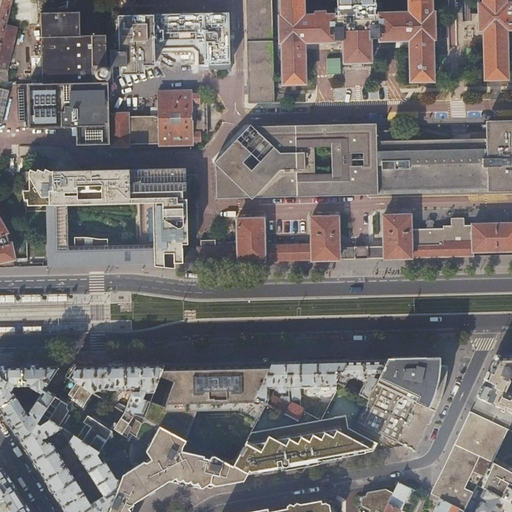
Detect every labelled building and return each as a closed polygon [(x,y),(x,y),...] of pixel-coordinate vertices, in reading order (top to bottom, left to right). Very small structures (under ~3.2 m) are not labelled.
[(0,110),(1,111),(8,91),(9,91),(8,69),(19,27),(6,24),(11,0),(1,0),(0,6),(0,110)] [(247,0),(249,39),(250,104),(278,103),(274,0),(247,0)] [(282,43),(283,84),(305,84),(304,42),(312,42),(334,41),(334,32),(344,32),(345,62),(356,62),(370,62),(370,31),(376,31),(380,31),(380,40),(410,40),(411,81),(433,81),(433,73),(432,39),(435,39),(434,13),(432,12),(431,0),(408,0),(409,13),(375,14),(374,0),(336,0),(337,15),(333,15),(326,15),(326,12),(314,12),(314,15),(304,15),(303,0),(280,0),(281,16),(279,16),(280,43),(282,43)] [(510,29),(509,3),(506,3),(505,0),(482,0),(483,4),(478,4),(479,30),(483,30),(484,48),(485,79),(507,79),(506,48),(506,29),(510,29)] [(212,65),(212,69),(222,68),(235,68),(234,36),(234,31),(229,31),(229,13),(211,13),(211,11),(208,11),(208,13),(118,15),(118,50),(111,50),(111,67),(155,66),(154,41),(202,40),(203,65),(212,65)] [(79,126),(80,143),(110,143),(106,35),(80,36),(79,12),(40,13),(41,84),(27,84),(29,127),(79,126)] [(342,74),(341,57),(326,58),(327,74),(342,74)] [(111,114),(112,146),(129,146),(129,144),(160,144),(160,145),(193,144),(193,141),(200,141),(200,133),(208,133),(207,115),(207,102),(199,102),(199,94),(191,94),(191,91),(163,92),(163,90),(158,90),(159,115),(128,116),(128,114),(111,114)] [(511,119),(485,120),(485,139),(486,192),(511,191),(511,119)] [(255,197),(376,194),(375,141),(375,124),(295,127),(253,128),(250,125),(214,163),(216,166),(217,198),(250,197),(252,200),(255,197)] [(480,139),(438,140),(439,193),(486,192),(485,139),(480,139)] [(376,194),(439,193),(438,140),(375,141),(376,194)] [(186,244),(185,168),(25,172),(26,206),(45,206),(47,266),(143,264),(181,263),(181,245),(186,244)] [(511,224),(472,225),(464,225),(464,219),(463,218),(452,218),(451,219),(451,225),(443,226),(443,228),(410,229),(410,215),(383,216),(384,246),(354,246),(354,247),(338,247),(338,217),(311,218),(312,245),(265,245),(264,219),(237,219),(238,242),(216,242),(216,240),(201,240),(201,247),(198,247),(197,263),(238,262),(265,261),(312,260),(385,259),(411,258),(453,257),(472,257),(472,252),(511,250),(511,224)] [(0,267),(15,267),(14,264),(16,264),(13,246),(12,244),(9,236),(8,233),(0,220),(0,267)] [(511,355),(496,356),(485,378),(476,398),(511,414),(511,398),(502,394),(508,381),(511,379),(511,378),(511,355)] [(421,358),(387,358),(367,399),(356,422),(415,452),(431,418),(434,411),(438,403),(440,396),(442,389),(444,383),(445,377),(445,372),(446,365),(440,366),(438,357),(421,358)] [(387,358),(369,359),(362,359),(346,359),(335,382),(339,384),(343,386),(345,381),(345,380),(346,380),(347,379),(348,378),(349,377),(350,377),(351,377),(352,377),(353,377),(354,377),(355,378),(364,382),(358,394),(367,399),(387,358)] [(335,382),(346,359),(322,360),(299,360),(299,388),(309,388),(309,391),(311,392),(317,392),(317,391),(320,390),(335,390),(339,384),(335,382)] [(300,400),(299,388),(299,360),(272,361),(254,398),(266,404),(297,421),(302,410),(300,409),(289,404),(289,396),(280,396),(280,400),(274,396),(272,390),(277,390),(277,391),(283,391),(284,389),(289,389),(289,388),(291,388),(291,401),(300,400)] [(257,419),(266,404),(254,398),(272,361),(242,362),(214,362),(182,363),(167,363),(167,366),(166,366),(163,371),(162,371),(160,376),(174,382),(165,403),(164,407),(150,401),(144,418),(159,426),(185,440),(194,417),(197,409),(205,409),(209,409),(241,410),(257,419)] [(167,366),(167,363),(140,364),(123,364),(122,390),(125,389),(137,389),(137,392),(136,391),(135,391),(134,391),(133,392),(132,392),(131,393),(131,394),(130,395),(126,407),(119,403),(116,404),(115,407),(142,424),(144,418),(150,401),(160,376),(162,371),(163,371),(166,366),(167,366)] [(94,365),(74,366),(67,376),(92,392),(92,390),(120,390),(111,399),(109,399),(102,395),(100,397),(111,404),(125,389),(122,390),(123,364),(94,365)] [(58,369),(57,366),(36,366),(21,367),(22,386),(29,386),(40,394),(36,401),(46,407),(55,394),(45,388),(57,369),(58,369)] [(11,390),(13,386),(22,386),(21,367),(5,367),(0,367),(0,407),(16,397),(11,390)] [(111,404),(100,397),(92,392),(67,376),(55,395),(55,394),(46,407),(41,415),(74,436),(99,452),(108,458),(124,469),(142,424),(115,407),(113,406),(111,404)] [(113,406),(127,391),(125,389),(111,404),(113,406)] [(30,414),(28,416),(16,397),(0,407),(0,408),(11,425),(20,440),(28,435),(41,415),(46,407),(36,401),(28,412),(30,414)] [(511,473),(492,463),(511,419),(511,414),(476,398),(463,425),(446,462),(444,466),(436,482),(430,493),(450,504),(464,511),(473,492),(465,488),(473,472),(485,478),(481,487),(484,489),(511,503),(511,473)] [(60,429),(69,443),(74,436),(41,415),(28,435),(20,440),(27,451),(33,461),(43,454),(45,457),(57,450),(53,443),(42,441),(42,439),(45,439),(60,429)] [(159,426),(150,441),(151,445),(147,446),(144,451),(150,459),(145,462),(142,461),(125,472),(124,475),(122,475),(120,480),(115,492),(115,494),(107,511),(128,511),(131,501),(156,484),(169,477),(189,481),(204,485),(205,485),(211,482),(211,481),(223,484),(234,482),(243,481),(247,474),(248,471),(252,473),(261,471),(277,468),(277,467),(281,466),(285,467),(288,466),(290,464),(293,466),(304,464),(304,462),(323,460),(350,455),(372,451),(376,444),(346,428),(345,418),(249,435),(232,466),(222,461),(214,456),(212,456),(211,456),(210,457),(210,458),(209,459),(203,458),(203,456),(181,451),(182,447),(185,440),(159,426)] [(97,455),(99,452),(74,436),(69,443),(87,471),(101,462),(97,455)] [(45,457),(43,454),(33,461),(44,477),(53,493),(75,479),(57,450),(45,457)] [(103,461),(101,462),(87,471),(85,473),(86,475),(89,474),(103,496),(90,503),(83,492),(85,490),(82,484),(78,484),(75,479),(53,493),(62,507),(65,511),(82,511),(115,494),(115,492),(120,480),(114,478),(103,461)] [(2,467),(0,468),(0,511),(30,511),(20,495),(2,467)] [(82,470),(75,474),(77,478),(84,473),(82,470)] [(398,509),(400,510),(405,499),(410,488),(397,482),(394,488),(387,503),(398,509)] [(382,511),(387,503),(394,488),(391,487),(388,487),(386,490),(385,489),(366,492),(364,496),(362,496),(360,500),(361,506),(369,509),(370,511),(382,511)] [(511,511),(511,503),(484,489),(479,497),(483,499),(482,501),(480,501),(474,511),(501,511),(502,511),(503,511),(511,511)] [(434,498),(438,501),(432,511),(446,511),(450,504),(430,493),(428,498),(433,500),(434,498)] [(96,511),(99,511),(102,511),(107,511),(115,494),(82,511),(96,511)] [(333,511),(335,509),(334,504),(326,500),(307,503),(287,507),(287,509),(268,511),(268,509),(248,511),(333,511)] [(396,511),(398,509),(387,503),(382,511),(396,511)]
